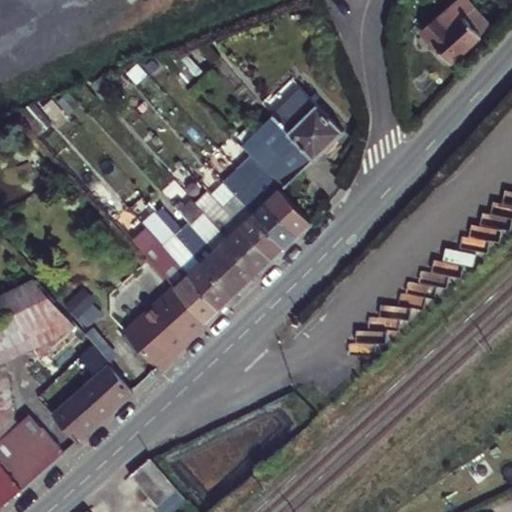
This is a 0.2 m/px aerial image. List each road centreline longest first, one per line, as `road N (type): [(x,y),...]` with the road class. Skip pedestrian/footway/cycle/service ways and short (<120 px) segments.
road 1 (tertiary): [(49,511),(389,189)]
road 2 (residential): [(389,189),(378,36),(386,0)]
road 3 (tertiary): [(389,189),(511,53)]
